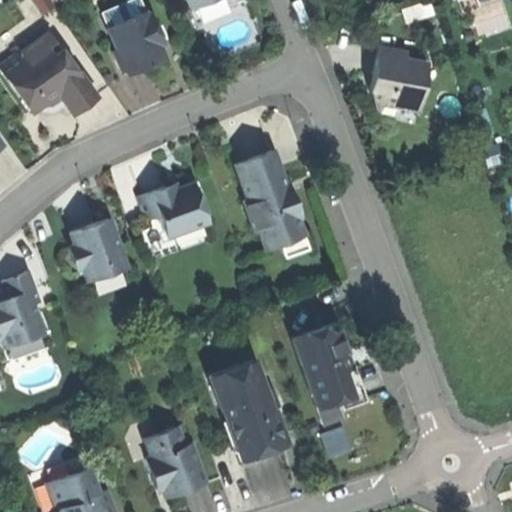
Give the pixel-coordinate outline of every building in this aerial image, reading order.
[(32,0),(42,13),(54,5),(50,0),(32,0)] [(129,0),(106,10),(112,24),(144,10),(139,0),(129,0)] [(186,0),(189,8),(210,0),(186,0)] [(233,7),(230,0),(210,0),(189,8),(195,22),(233,7)] [(113,50),(122,71),(127,69),(145,61),(147,66),(165,58),(158,43),(161,42),(155,28),(157,27),(151,13),(146,15),(144,10),(112,24),(107,26),(117,48),(113,50)] [(163,41),(157,27),(155,28),(161,42),(163,41)] [(47,33),(16,54),(30,57),(38,52),(48,66),(63,55),(47,33)] [(406,51),(377,46),(372,74),(376,74),(375,82),(371,84),(370,91),(371,91),(378,112),(392,115),(394,115),(395,108),(418,112),(426,61),(404,58),(406,51)] [(16,54),(0,65),(0,67),(30,111),(44,101),(43,99),(55,90),(57,93),(71,114),(96,96),(79,72),(76,74),(63,55),(48,66),(38,52),(30,57),(16,54)] [(137,70),(147,66),(145,61),(127,69),(129,74),(137,70)] [(51,97),(57,93),(55,90),(43,99),(44,101),(51,97)] [(417,119),(418,112),(395,108),(394,115),(417,119)] [(416,125),(417,119),(394,115),(392,115),(391,120),(416,125)] [(272,150),(235,164),(247,198),(243,200),(255,232),(259,231),(265,248),(279,243),(303,234),(296,217),(299,216),(292,197),(287,183),(285,184),(272,150)] [(155,190),(138,196),(146,219),(159,215),(166,236),(173,234),(201,223),(207,221),(193,183),(177,189),(171,187),(170,185),(155,190)] [(87,225),(70,231),(75,245),(68,248),(75,268),(82,265),(87,280),(93,278),(119,269),(125,267),(107,218),(87,225)] [(207,239),(201,223),(173,234),(178,249),(207,239)] [(307,248),(303,234),(279,243),(284,256),(307,248)] [(125,285),(119,269),(93,278),(98,295),(125,285)] [(29,271),(1,281),(6,293),(7,297),(0,299),(0,339),(3,348),(43,334),(32,304),(39,301),(29,271)] [(291,339),(315,405),(336,398),(339,407),(363,399),(350,364),(347,365),(345,359),(343,353),(346,352),(336,323),(291,339)] [(48,348),(43,334),(3,348),(8,362),(48,348)] [(222,411),(233,441),(249,435),(256,454),(268,449),(284,444),(271,408),(269,409),(251,360),(208,375),(221,411),(222,411)] [(343,417),(339,407),(336,398),(315,405),(322,425),(343,417)] [(321,430),(328,454),(350,447),(343,423),(321,430)] [(162,487),(165,496),(184,489),(202,483),(188,443),(181,445),(174,427),(143,438),(150,457),(144,459),(152,481),(159,479),(162,487)] [(240,460),(256,454),(249,435),(233,441),(240,460)] [(41,511),(53,511),(57,508),(47,481),(87,467),(83,456),(28,475),(41,511)] [(113,511),(105,490),(96,493),(87,467),(47,481),(57,508),(53,511),(113,511)] [(155,490),(162,487),(159,479),(152,481),(155,490)]
